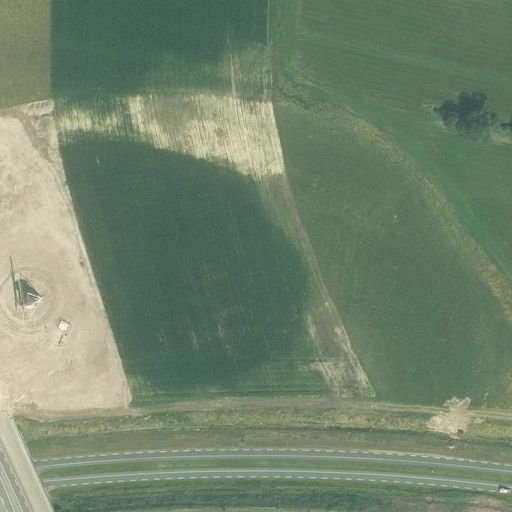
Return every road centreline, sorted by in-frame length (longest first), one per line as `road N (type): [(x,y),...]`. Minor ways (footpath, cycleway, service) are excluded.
road 1 (primary): [(511,469),(225,452),(0,470)]
road 2 (primary): [(0,489),(282,474),(511,490)]
